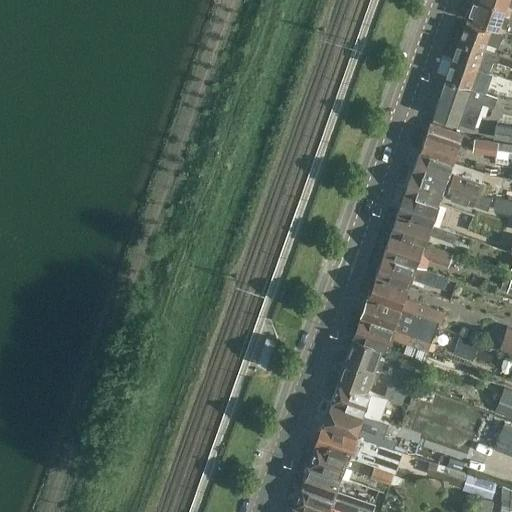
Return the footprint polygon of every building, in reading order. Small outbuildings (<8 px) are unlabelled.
[(504,21),(510,5),(495,0),(472,0),(467,14),(502,27),(511,28),(511,19),(510,18),(508,22),(504,21)] [(494,50),(501,30),(466,18),(459,38),(494,50)] [(488,68),(494,50),(459,38),(452,56),(488,68)] [(511,56),(498,51),(496,58),(509,63),(511,56)] [(492,70),(488,68),(452,56),(445,75),(469,84),(471,77),(483,81),(486,73),(490,75),(492,70)] [(484,89),(469,84),(445,75),(434,108),(474,121),(481,100),(492,104),(496,93),(484,89)] [(496,93),(498,87),(486,83),(484,89),(496,93)] [(420,148),(453,160),(462,133),(429,121),(420,148)] [(511,139),(511,125),(494,123),(492,136),(511,139)] [(495,152),(497,141),(473,137),(471,148),(495,152)] [(511,156),(511,143),(501,142),(499,154),(511,156)] [(480,181),(449,170),(453,160),(420,148),(412,169),(476,191),(480,181)] [(472,203),(476,191),(412,169),(405,189),(438,201),(441,192),(472,203)] [(398,210),(430,222),(438,201),(405,189),(398,210)] [(452,239),(455,231),(430,222),(398,210),(390,230),(423,242),(427,230),(452,239)] [(419,254),(424,255),(428,244),(423,242),(390,230),(383,251),(416,263),(419,254)] [(424,255),(447,263),(451,252),(428,244),(424,255)] [(437,271),(416,263),(383,251),(375,272),(408,284),(411,276),(433,283),(437,271)] [(440,319),(444,310),(404,295),(408,284),(375,272),(368,293),(436,318),(440,319)] [(432,340),(440,319),(436,318),(368,293),(361,314),(430,339),(432,340)] [(427,347),(430,339),(361,314),(353,334),(383,345),(386,346),(391,334),(427,347)] [(511,351),(511,327),(506,325),(499,346),(511,351)] [(379,368),(383,358),(379,356),(383,345),(353,334),(345,357),(379,368)] [(379,369),(379,368),(345,357),(337,379),(366,389),(370,379),(375,381),(379,369)] [(404,377),(406,371),(388,365),(386,371),(404,377)] [(386,396),(366,389),(337,379),(330,400),(363,411),(379,417),(386,396)] [(391,385),(387,397),(400,401),(404,389),(391,385)] [(500,396),(511,401),(511,387),(505,385),(500,396)] [(496,408),(511,415),(511,401),(500,396),(496,408)] [(359,423),(363,411),(330,400),(323,421),(398,448),(405,450),(411,436),(374,423),(372,428),(359,423)] [(511,449),(511,423),(504,420),(495,443),(511,449)] [(315,442),(360,458),(394,470),(402,449),(398,448),(323,421),(315,442)] [(357,468),(360,458),(315,442),(308,462),(341,474),(344,464),(357,468)] [(336,486),(341,474),(308,462),(300,483),(358,504),(371,508),(374,499),(351,491),(352,489),(346,486),(345,489),(336,486)] [(381,475),(384,467),(372,463),(370,471),(381,475)] [(351,511),(355,511),(358,504),(300,483),(293,503),(316,511),(327,511),(330,504),(351,511)] [(316,511),(293,503),(290,511),(316,511)]
